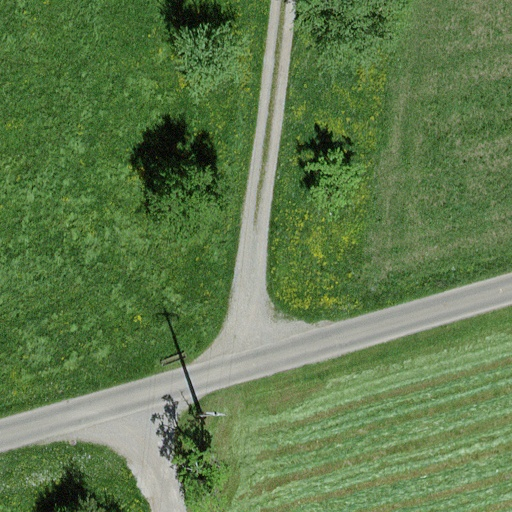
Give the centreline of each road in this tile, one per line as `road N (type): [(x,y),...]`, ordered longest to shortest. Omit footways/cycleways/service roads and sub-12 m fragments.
road 1 (unclassified): [(511,289),(0,437)]
road 2 (track): [(292,0),(248,365)]
road 3 (track): [(182,511),(154,393)]
